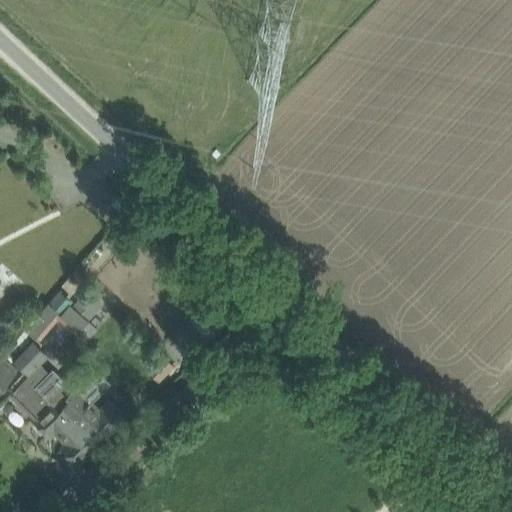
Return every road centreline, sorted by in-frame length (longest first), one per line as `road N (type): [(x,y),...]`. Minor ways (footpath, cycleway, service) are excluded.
road 1 (unclassified): [(280,304),(0,41)]
road 2 (unclassified): [(55,511),(280,304)]
road 3 (unclassified): [(504,511),(280,304)]
